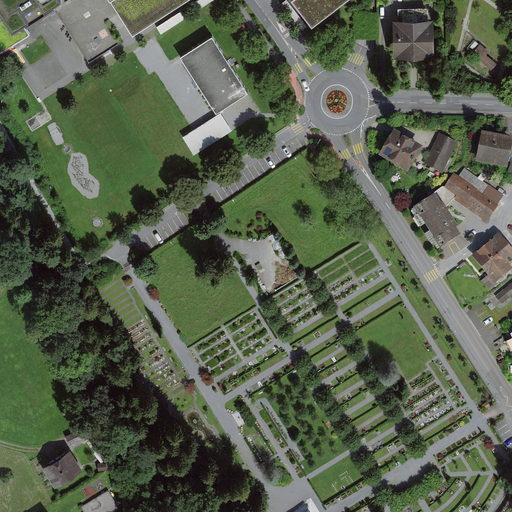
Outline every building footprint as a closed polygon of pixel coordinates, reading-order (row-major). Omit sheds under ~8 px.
[(0,0),(0,51),(60,12),(52,0),(0,0)] [(112,0),(132,30),(179,0),(112,0)] [(297,0),(312,19),(337,0),(297,0)] [(422,9),(395,9),(396,19),(388,20),(388,56),(428,55),(428,18),(422,18),(422,9)] [(213,33),(180,53),(215,109),(247,89),(213,33)] [(478,46),(473,52),(490,68),(496,62),(478,46)] [(230,130),(220,113),(183,137),(193,154),(230,130)] [(419,148),(394,132),(381,153),(407,168),(419,148)] [(511,137),(483,132),(478,159),(506,164),(511,137)] [(454,142),(440,136),(427,163),(441,169),(454,142)] [(495,206),(454,176),(445,188),(486,218),(495,206)] [(457,234),(434,196),(415,208),(439,245),(457,234)] [(511,259),(511,256),(497,238),(474,256),(493,281),(511,266),(508,263),(511,259)] [(511,283),(495,298),(502,306),(511,297),(511,283)] [(80,468),(69,451),(45,465),(56,483),(80,468)]
